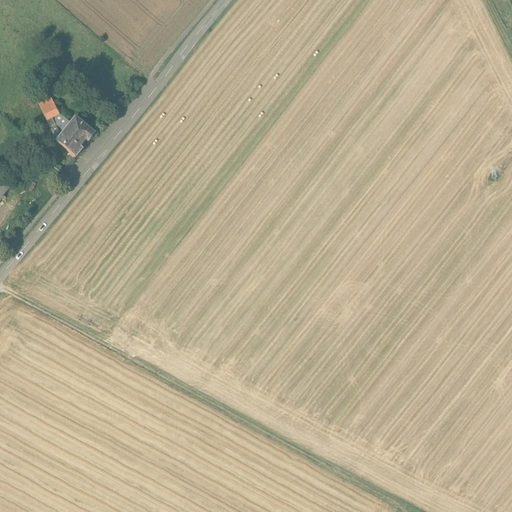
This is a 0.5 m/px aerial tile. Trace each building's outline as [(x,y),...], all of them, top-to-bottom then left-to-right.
[(50,97),(38,103),(42,112),(54,106),(50,97)] [(54,106),(42,112),(47,122),(52,120),(59,116),(54,106)] [(52,120),(47,122),(50,128),(55,126),(52,120)] [(76,120),(57,143),(76,159),(82,150),(80,149),(86,141),(88,143),(95,135),(76,120)] [(0,199),(9,188),(0,181),(0,199)]
